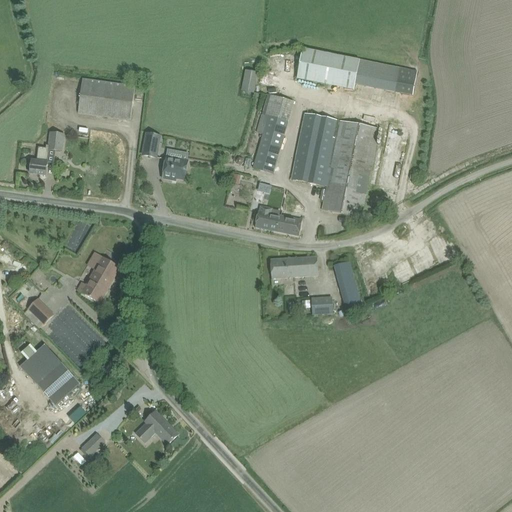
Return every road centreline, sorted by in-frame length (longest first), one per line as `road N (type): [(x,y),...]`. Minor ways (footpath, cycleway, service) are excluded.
road 1 (unclassified): [(139,220),(302,249),(365,240),(431,196),(511,162)]
road 2 (unclassified): [(274,511),(153,376),(139,220)]
road 3 (unclassified): [(139,220),(0,194)]
